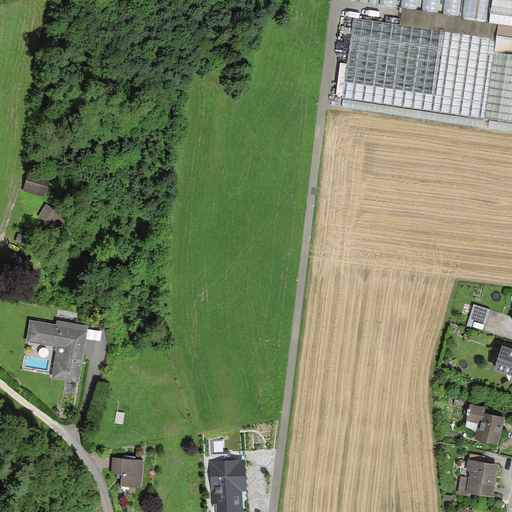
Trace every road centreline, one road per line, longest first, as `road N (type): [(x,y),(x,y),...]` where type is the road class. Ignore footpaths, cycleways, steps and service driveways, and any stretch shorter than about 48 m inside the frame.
road 1 (track): [(334,0),(271,511)]
road 2 (residential): [(0,381),(68,438),(108,511)]
